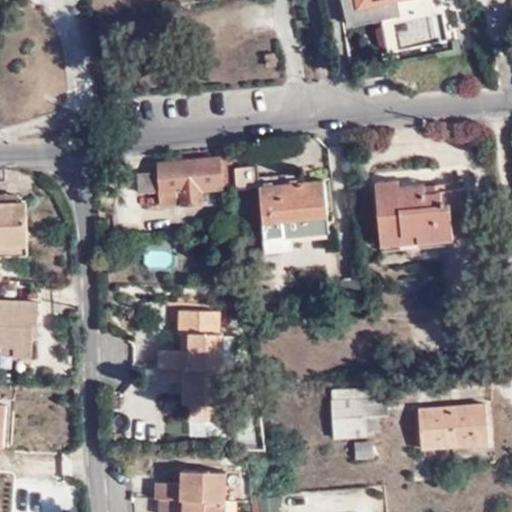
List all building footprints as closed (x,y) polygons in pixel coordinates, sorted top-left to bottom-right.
[(343,0),(345,9),(384,0),(343,0)] [(397,0),(384,0),(345,9),(348,23),(400,13),(397,0)] [(198,187),(232,184),(230,167),(229,156),(155,161),(155,171),(135,172),(137,190),(159,188),(161,204),(199,202),(198,187)] [(252,166),(230,167),(232,184),(235,217),(240,217),(240,205),(243,204),(241,187),(254,185),(252,166)] [(395,179),(373,181),(379,249),(434,245),(433,236),(464,234),(461,186),(421,189),(421,183),(396,185),(395,179)] [(317,180),(254,185),(261,250),(281,248),(280,236),(322,232),(317,180)] [(2,192),(0,192),(0,253),(24,253),(24,199),(16,200),(2,200),(2,192)] [(150,263),(176,263),(175,248),(150,249),(150,263)] [(359,310),(356,277),(340,279),(343,311),(359,310)] [(0,300),(0,345),(13,346),(13,355),(13,357),(31,357),(32,339),(32,325),(38,326),(38,302),(0,300)] [(157,349),(156,366),(219,369),(221,334),(216,334),(217,312),(179,311),(179,333),(181,334),(188,334),(187,350),(180,350),(157,349)] [(181,334),(180,350),(187,350),(188,334),(181,334)] [(0,354),(13,355),(13,346),(0,345),(0,354)] [(226,369),(219,369),(156,366),(156,380),(174,381),(181,382),(181,392),(180,402),(185,402),(184,421),(224,422),(225,404),(226,369)] [(380,401),(323,404),(326,440),(360,438),(359,419),(381,417),(380,401)] [(482,407),(446,409),(446,416),(413,418),(415,449),(485,445),(482,407)] [(413,411),(413,418),(446,416),(446,409),(413,411)] [(221,511),(223,471),(179,470),(178,482),(153,482),(152,499),(156,498),(155,511),(221,511)] [(29,489),(31,511),(79,508),(77,485),(29,489)]
